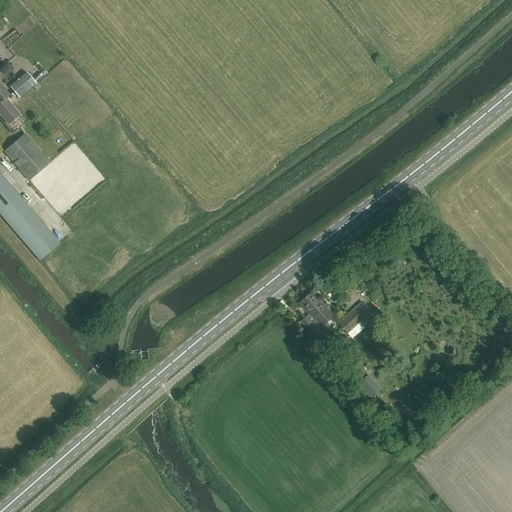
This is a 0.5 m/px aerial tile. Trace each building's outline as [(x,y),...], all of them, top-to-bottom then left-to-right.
[(30,93),(26,83),(15,87),(19,97),(30,93)] [(0,103),(5,99),(6,99),(9,96),(0,85),(0,103)] [(19,115),(13,108),(6,99),(5,99),(0,103),(0,116),(1,116),(8,125),(19,115)] [(4,151),(29,181),(50,163),(25,134),(4,151)] [(0,215),(39,261),(59,244),(0,174),(0,215)] [(313,292),(300,304),(311,316),(309,318),(308,316),(302,322),(314,335),(334,316),(313,292)] [(348,334),(372,313),(362,302),(339,323),(348,334)] [(368,378),(359,386),(371,400),(380,392),(368,378)]
